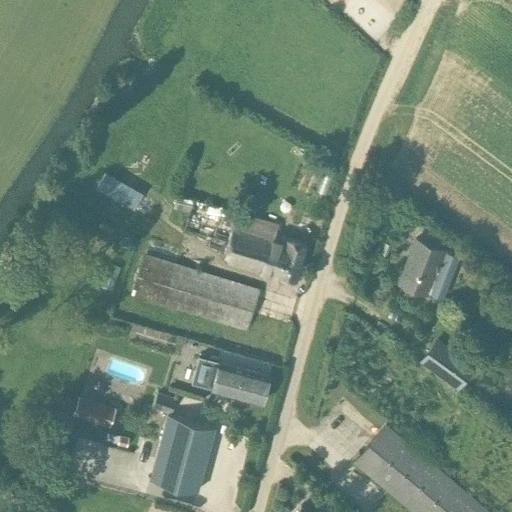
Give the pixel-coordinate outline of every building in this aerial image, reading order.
[(167,0),(159,0),(141,33),(205,68),(225,31),(167,0)] [(149,176),(167,142),(144,129),(125,162),(149,176)] [(145,197),(107,175),(98,191),(136,212),(145,197)] [(193,199),(178,196),(175,209),(190,212),(193,199)] [(277,226),(236,214),(223,258),(296,280),(307,244),(275,234),(277,226)] [(289,230),(308,236),(312,220),(301,217),(299,224),(291,222),(289,230)] [(134,292),(228,322),(247,328),(259,290),(179,265),(184,250),(151,239),(134,292)] [(416,239),(399,282),(417,289),(425,292),(440,298),(443,299),(460,256),(447,251),(443,249),(434,246),(416,239)] [(436,338),(419,361),(458,390),(475,366),(436,338)] [(212,388),(243,396),(262,402),(270,374),(219,361),(212,388)] [(176,399),(157,392),(152,407),(170,413),(176,399)] [(110,427),(115,407),(80,395),(73,415),(110,427)] [(149,479),(177,486),(197,492),(214,426),(167,413),(149,479)] [(374,439),(354,462),(369,475),(413,511),(489,511),(406,442),(386,425),(374,439)]
